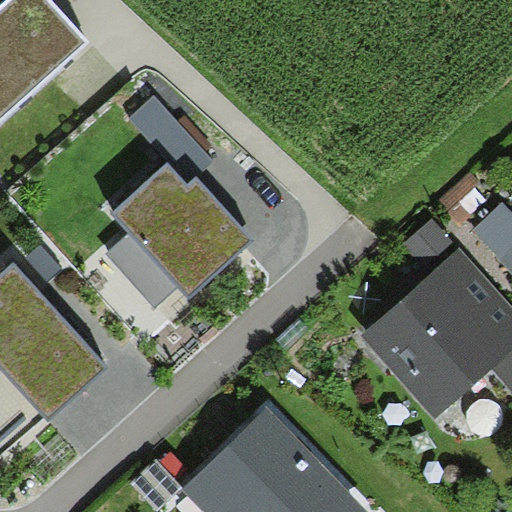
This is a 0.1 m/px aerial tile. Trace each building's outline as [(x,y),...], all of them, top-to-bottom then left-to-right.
[(0,122),(90,42),(51,0),(7,0),(0,7),(0,122)] [(155,95),(130,118),(168,163),(188,185),(197,176),(213,159),(155,95)] [(188,185),(168,163),(110,214),(127,233),(177,287),(188,300),(255,240),(197,176),(188,185)] [(511,275),(511,213),(502,202),(471,231),(511,275)] [(430,274),(459,248),(432,218),(403,244),(430,274)] [(155,307),(177,287),(127,233),(106,253),(155,307)] [(41,244),(17,266),(38,290),(62,268),(41,244)] [(511,307),(459,248),(430,274),(360,335),(435,420),(493,369),(511,389),(511,307)] [(17,266),(15,263),(0,276),(0,450),(41,414),(46,419),(106,367),(38,290),(17,266)] [(371,511),(267,406),(182,489),(204,511),(371,511)] [(157,511),(182,487),(156,459),(131,483),(157,511)]
